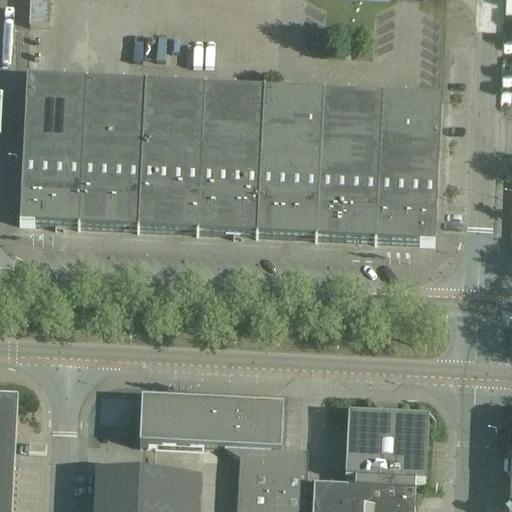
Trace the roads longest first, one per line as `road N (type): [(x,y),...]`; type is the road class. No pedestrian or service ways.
road 1 (tertiary): [(481,294),(0,274)]
road 2 (tertiary): [(67,356),(475,375)]
road 3 (unclassified): [(481,294),(491,0)]
road 4 (unknown): [(60,473),(196,478),(207,489),(209,511)]
road 5 (unclassified): [(58,511),(67,356)]
road 6 (unclassified): [(469,511),(475,375)]
